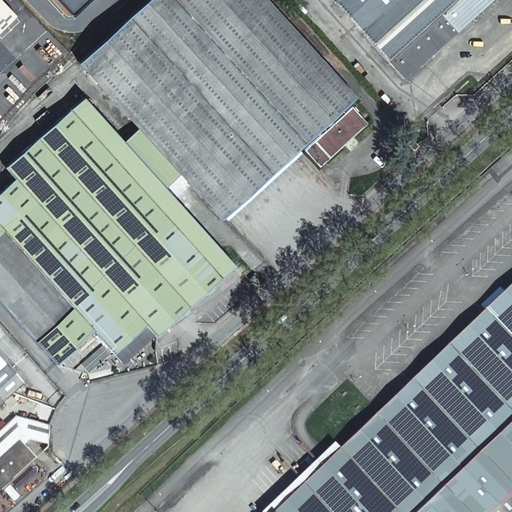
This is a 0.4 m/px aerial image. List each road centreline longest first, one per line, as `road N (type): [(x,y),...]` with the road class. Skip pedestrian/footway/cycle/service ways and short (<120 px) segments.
road 1 (secondary): [(76,511),(511,113)]
road 2 (residential): [(83,450),(511,76)]
road 3 (unknown): [(105,432),(0,311)]
road 4 (unknown): [(0,103),(112,0)]
